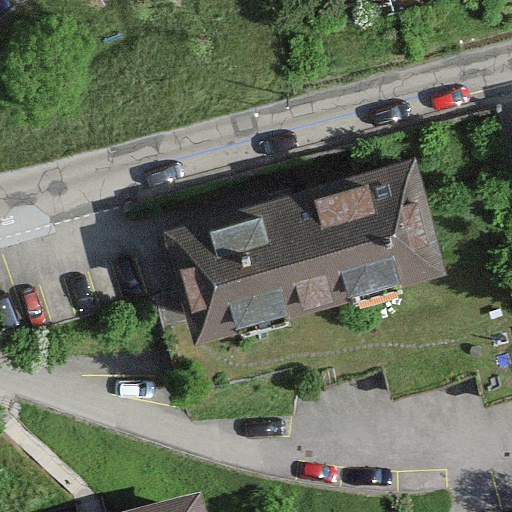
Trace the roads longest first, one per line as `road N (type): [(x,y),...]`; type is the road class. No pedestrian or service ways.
road 1 (residential): [(0,376),(323,472),(511,438)]
road 2 (residential): [(0,219),(511,88)]
